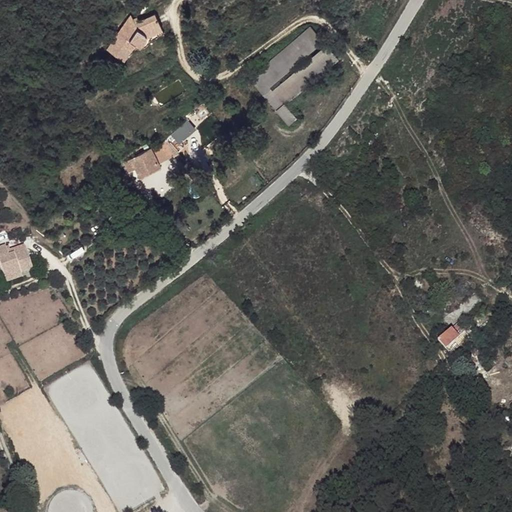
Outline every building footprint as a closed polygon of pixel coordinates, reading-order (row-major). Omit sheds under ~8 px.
[(96,49),(115,58),(121,43),(126,42),(130,40),(133,37),(135,32),(135,28),(134,23),(146,13),(138,3),(124,13),(120,9),(118,12),(114,10),(96,49)] [(310,18),(304,22),(245,78),(288,123),(295,116),(282,102),(341,48),(328,36),(271,91),(264,83),(321,29),(310,18)] [(189,118),(172,134),(181,143),(198,127),(189,118)] [(153,136),(164,151),(167,149),(155,134),(153,136)] [(153,158),(164,151),(153,136),(142,144),(153,158)] [(142,144),(119,162),(126,170),(131,166),(138,176),(156,162),(153,158),(142,144)] [(7,240),(0,241),(0,262),(2,262),(4,269),(19,264),(20,269),(33,265),(28,244),(10,249),(7,240)] [(19,264),(4,269),(6,277),(21,272),(20,269),(19,264)] [(484,312),(454,325),(459,336),(449,341),(453,351),(470,343),(466,333),(489,324),(484,312)]
